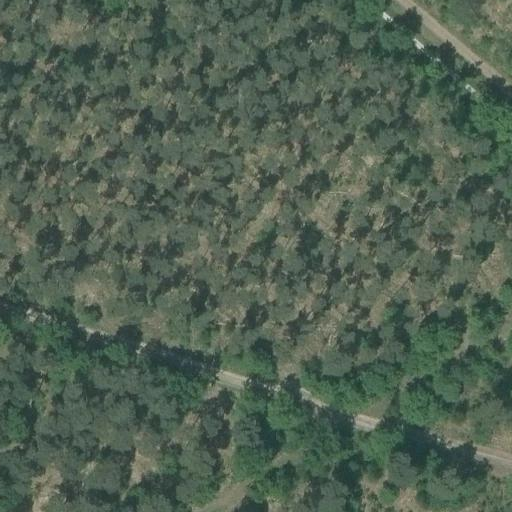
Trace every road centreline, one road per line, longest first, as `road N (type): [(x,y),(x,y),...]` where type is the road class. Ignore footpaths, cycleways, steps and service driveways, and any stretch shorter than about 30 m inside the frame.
road 1 (track): [(0,311),(511,467)]
road 2 (track): [(511,324),(213,511)]
road 3 (track): [(511,107),(392,0)]
